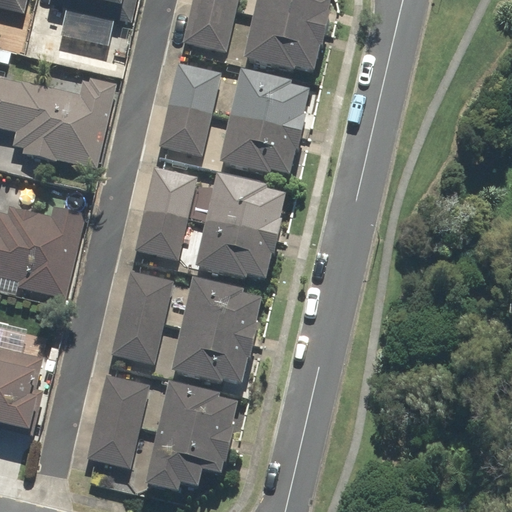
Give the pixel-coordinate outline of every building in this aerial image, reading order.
[(0,0),(0,15),(28,21),(31,0),(0,0)] [(125,0),(50,0),(50,4),(122,20),(125,0)] [(189,0),(178,49),(226,60),(238,0),(189,0)] [(257,0),(249,37),(242,71),(312,87),(330,9),(311,5),(311,0),(257,0)] [(122,20),(50,4),(37,63),(126,82),(138,23),(122,20)] [(155,155),(202,165),(221,79),(174,68),(155,155)] [(81,99),(0,83),(0,132),(18,136),(13,162),(101,179),(119,87),(84,81),(81,99)] [(310,98),(239,83),(218,175),(289,191),(310,98)] [(132,256),(179,267),(198,181),(151,171),(132,256)] [(286,203),(216,187),(195,277),(266,293),(286,203)] [(0,284),(17,289),(17,292),(66,304),(86,220),(54,213),(51,224),(10,214),(8,222),(0,219),(0,284)] [(109,360),(156,371),(175,286),(128,275),(109,360)] [(172,382),(243,398),(264,304),(193,288),(172,382)] [(43,363),(0,353),(0,434),(29,441),(40,391),(36,390),(43,363)] [(152,390),(105,379),(86,464),(133,474),(152,390)] [(146,497),(177,504),(179,496),(199,501),(203,482),(223,486),(241,406),(170,390),(146,497)]
